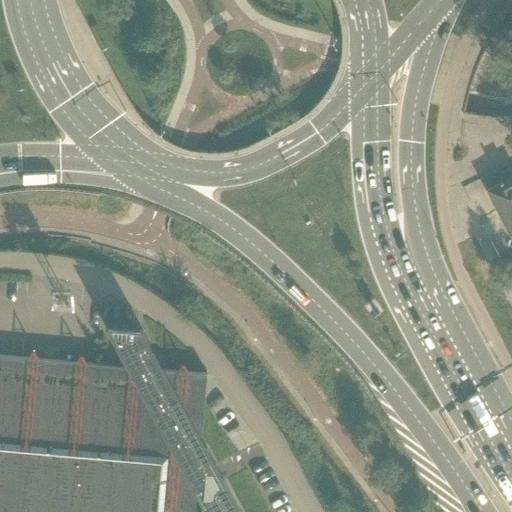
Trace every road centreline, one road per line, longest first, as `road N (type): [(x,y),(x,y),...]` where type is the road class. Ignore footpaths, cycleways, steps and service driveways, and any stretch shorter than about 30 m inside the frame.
road 1 (primary): [(112,161),(220,221),(285,275),(369,360),(481,511)]
road 2 (unclassified): [(308,511),(236,389),(160,312),(93,276),(0,260)]
road 3 (primary): [(411,295),(420,237),(410,142),(422,70),(446,0)]
road 4 (primary): [(112,161),(201,173),(251,169),(317,133),(376,72)]
road 5 (primary): [(411,295),(381,205),(376,72)]
road 6 (primary): [(511,483),(411,295)]
road 7 (primary): [(16,0),(59,106),(112,161)]
